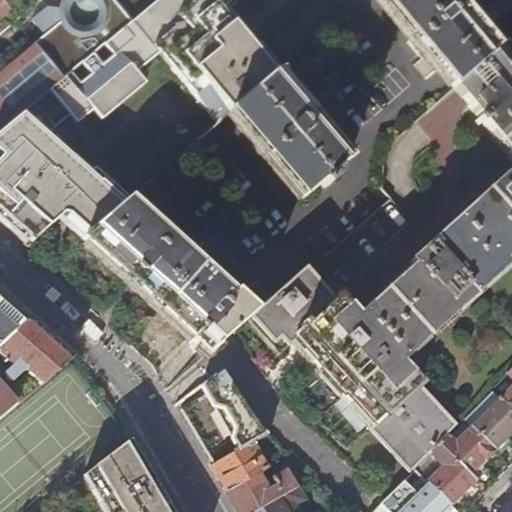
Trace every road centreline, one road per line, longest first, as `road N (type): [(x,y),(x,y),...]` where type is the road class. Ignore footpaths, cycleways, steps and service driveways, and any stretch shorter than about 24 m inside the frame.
road 1 (residential): [(0,272),(120,383),(198,511)]
road 2 (residential): [(364,502),(275,422),(226,357),(200,373)]
